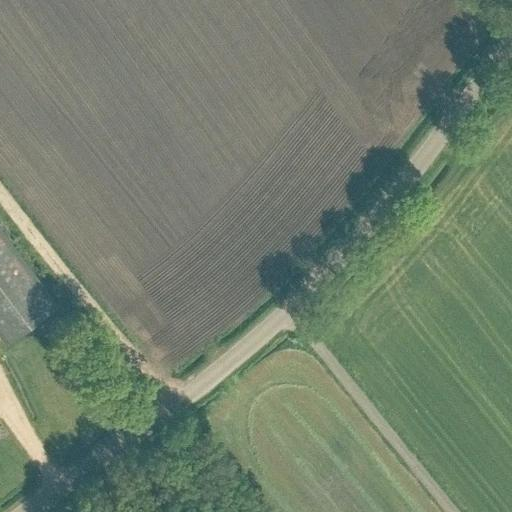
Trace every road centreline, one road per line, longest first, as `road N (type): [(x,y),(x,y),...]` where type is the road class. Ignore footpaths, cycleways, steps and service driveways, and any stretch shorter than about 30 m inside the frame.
road 1 (tertiary): [(24,511),(288,308),(511,38)]
road 2 (track): [(288,308),(455,511)]
